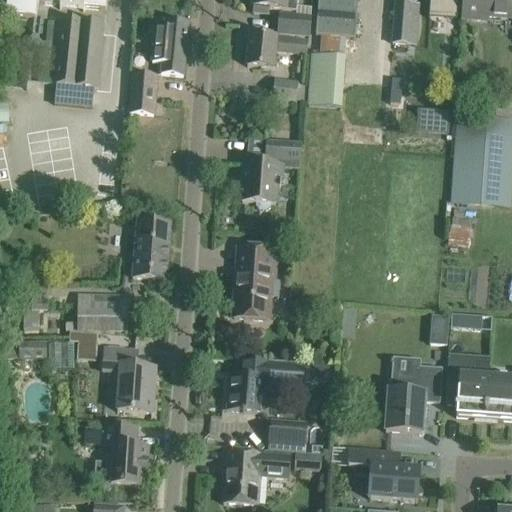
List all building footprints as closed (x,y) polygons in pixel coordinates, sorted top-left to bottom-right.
[(104,11),(105,0),(7,0),(6,18),(35,22),(37,8),(104,15),(104,11)] [(253,0),(253,8),(254,8),(253,15),(267,16),(268,10),(295,13),(295,17),(281,15),(280,33),(309,35),(311,10),(296,8),(296,0),(253,0)] [(359,0),(320,0),(317,36),(356,40),(359,0)] [(428,0),(427,20),(457,23),(458,0),(428,0)] [(511,20),(511,0),(463,0),(462,20),(487,22),(487,18),(511,20)] [(392,45),(415,47),(418,6),(395,4),(392,45)] [(40,44),(36,84),(44,85),(56,86),(54,106),(92,110),(94,90),(96,90),(103,24),(59,20),(57,46),(40,44)] [(155,49),(154,64),(157,65),(163,65),(162,77),(163,77),(183,79),(188,24),(168,22),(166,21),(165,32),(157,32),(155,49)] [(277,39),(270,38),(250,36),(247,68),(272,71),(274,53),(307,56),(308,43),(277,40),(277,39)] [(127,105),(127,114),(155,117),(155,107),(158,79),(138,78),(129,77),(127,105)] [(298,84),(274,82),(273,101),(296,104),(298,84)] [(9,103),(0,102),(0,124),(10,125),(9,103)] [(455,158),(451,203),(510,207),(511,174),(511,122),(495,121),(496,104),(473,102),(472,107),(471,119),(457,118),(455,158)] [(300,164),(301,147),(268,144),(266,161),(300,164)] [(242,204),(254,205),(254,207),(258,211),(265,212),(269,208),(269,206),(275,206),(276,192),(280,192),(282,169),(245,166),(242,204)] [(467,249),(473,222),(453,218),(448,245),(467,249)] [(171,226),(151,224),(136,223),(132,280),(166,283),(171,226)] [(275,252),(265,252),(245,250),(242,280),(237,280),(234,320),(268,322),(271,280),(273,280),(275,252)] [(32,297),(32,313),(38,314),(48,314),(48,298),(32,297)] [(77,327),(77,333),(127,335),(128,299),(78,298),(77,327)] [(343,310),(341,340),(353,341),(356,311),(343,310)] [(23,313),(23,332),(38,333),(38,314),(32,313),(23,313)] [(431,317),(429,347),(447,348),(449,319),(431,317)] [(69,334),(69,345),(78,345),(77,355),(97,356),(98,336),(89,335),(69,334)] [(45,363),(46,346),(19,345),(18,363),(45,363)] [(138,353),(118,351),(104,350),(103,374),(120,375),(117,413),(152,416),(155,369),(137,368),(138,353)] [(447,367),(444,406),(457,407),(456,419),(474,421),(474,418),(486,419),(488,381),(490,363),(448,360),(447,367)] [(229,377),(227,413),(247,415),(261,416),(263,390),(283,391),(304,393),(305,381),(310,384),(333,385),(334,368),(306,366),(285,364),(268,363),(268,364),(240,362),(239,378),(229,377)] [(388,393),(385,434),(422,437),(425,405),(440,406),(442,371),(420,369),(411,368),(411,377),(395,376),(394,394),(390,393),(388,393)] [(511,382),(488,381),(486,419),(497,420),(497,422),(511,423),(511,382)] [(270,422),(267,452),(293,454),(295,454),(304,455),(306,425),(270,422)] [(137,432),(117,430),(105,429),(103,448),(113,448),(112,466),(94,465),(93,486),(145,490),(148,450),(136,449),(137,432)] [(419,473),(398,472),(399,455),(350,451),(348,469),(355,470),(354,477),(370,478),(369,501),(416,505),(417,496),(422,496),(423,483),(418,482),(419,473)] [(290,459),(261,457),(247,456),(227,454),(223,506),(243,508),(257,509),(259,478),(288,480),(290,459)] [(295,454),(294,472),(320,474),(321,456),(304,455),(295,454)]
